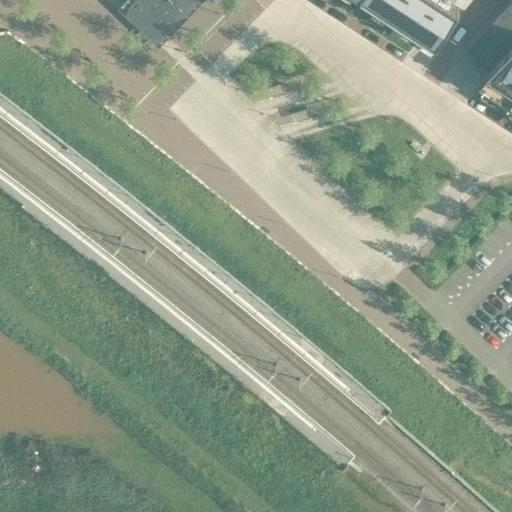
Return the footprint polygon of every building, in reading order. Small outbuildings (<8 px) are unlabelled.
[(134,0),(164,28),(190,0),(134,0)] [(369,0),(436,44),(459,8),(447,0),(369,0)] [(511,0),(509,0),(465,46),(488,68),(489,69),(511,45),(511,0)] [(511,45),(489,69),(488,68),(478,78),(511,100),(511,45)] [(511,307),(508,301),(496,309),(507,325),(511,321),(511,307)]
